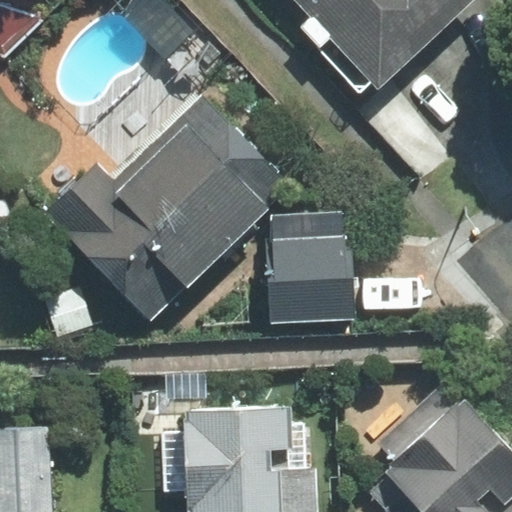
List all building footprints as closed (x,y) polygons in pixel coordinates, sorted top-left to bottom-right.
[(0,0),(0,54),(5,56),(44,18),(0,3),(0,0)] [(297,0),(312,16),(301,26),(361,91),(371,81),(378,88),(473,0),(297,0)] [(97,162),(46,211),(152,320),(290,187),(202,96),(114,180),(97,162)] [(270,324),(355,321),(352,249),(345,249),(343,213),(272,216),(273,239),(267,239),(270,324)] [(511,511),(511,450),(465,399),(460,404),(441,384),(377,443),(395,463),(385,472),(388,476),(370,491),(389,511),(511,511)] [(305,423),(290,424),(290,409),(184,412),(184,431),(161,432),(163,493),(185,493),(185,511),(317,511),(317,470),(306,471),(305,423)] [(0,511),(50,511),(47,428),(0,429),(0,511)]
